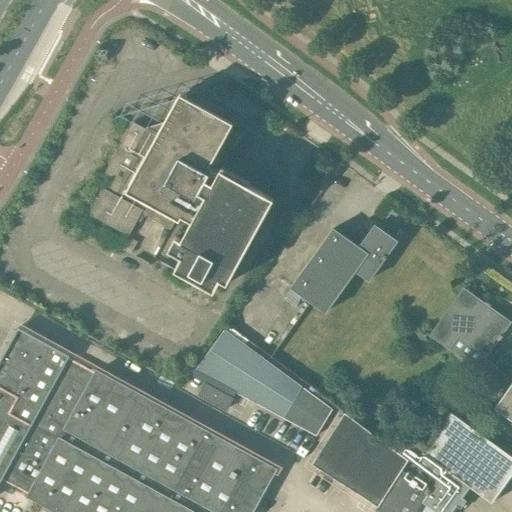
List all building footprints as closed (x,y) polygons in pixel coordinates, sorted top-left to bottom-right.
[(110,176),(89,214),(129,236),(142,212),(171,229),(177,218),(179,219),(180,218),(195,226),(185,243),(179,240),(171,254),(184,262),(178,275),(217,296),(224,284),(230,288),(279,200),(226,170),(245,138),(229,129),(233,122),(180,92),(163,123),(145,128),(132,121),(119,146),(104,172),(110,176)] [(333,228),(291,286),(325,312),(356,270),(369,279),(397,240),(376,224),(359,247),(333,228)] [(463,287),(430,333),(448,346),(476,366),(467,378),(475,384),(497,366),(483,356),(487,352),(509,321),(463,287)] [(249,511),(275,465),(95,368),(94,370),(68,356),(69,354),(16,325),(0,355),(0,481),(2,478),(28,492),(28,494),(61,511),(249,511)] [(511,381),(494,406),(511,419),(511,381)] [(206,384),(200,394),(226,408),(232,398),(206,384)] [(302,386),(283,418),(317,435),(331,408),(302,386)] [(432,475),(400,451),(340,407),(305,461),(377,507),(373,511),(416,511),(423,502),(438,479),(432,475)] [(511,455),(450,411),(425,445),(416,438),(400,451),(432,475),(438,479),(423,502),(437,511),(452,511),(471,487),(491,501),(511,471),(511,455)]
